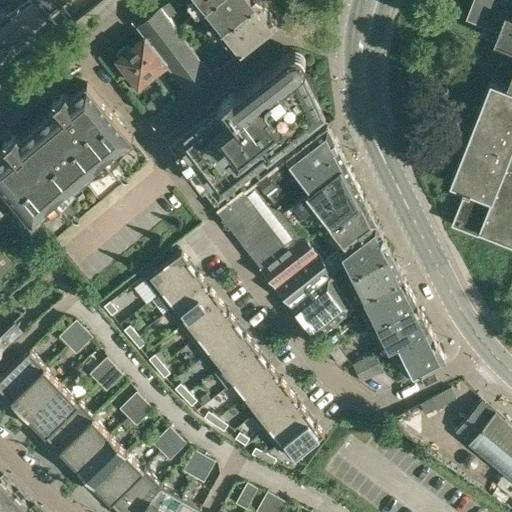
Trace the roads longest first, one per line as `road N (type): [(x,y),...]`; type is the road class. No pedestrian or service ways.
road 1 (residential): [(488,350),(385,402),(356,400),(321,368),(152,139)]
road 2 (tertiary): [(488,350),(420,235),(373,131),(360,50)]
road 3 (residential): [(152,139),(274,44),(296,39),(360,50)]
